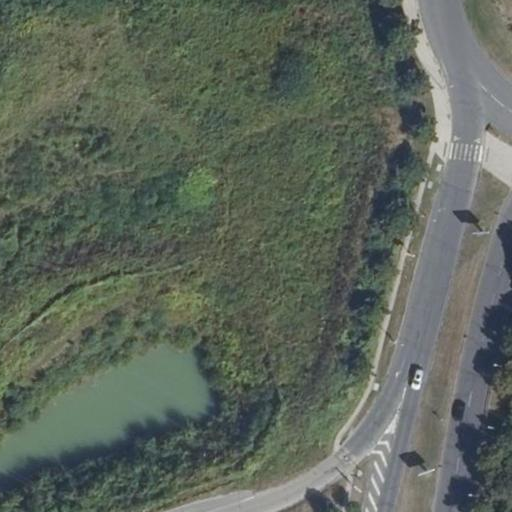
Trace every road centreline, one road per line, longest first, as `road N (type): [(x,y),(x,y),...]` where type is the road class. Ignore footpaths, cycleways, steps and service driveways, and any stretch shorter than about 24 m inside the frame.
road 1 (trunk): [(428,309),(357,448),(328,474),(251,511)]
road 2 (secondary): [(457,473),(511,225)]
road 3 (secondary): [(469,72),(463,166),(428,309)]
road 4 (secondary): [(428,309),(386,511)]
